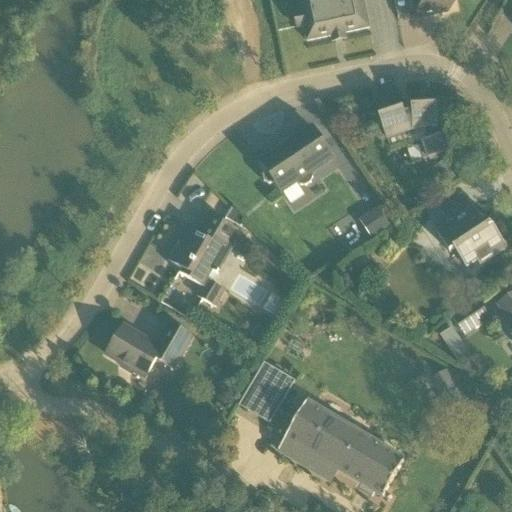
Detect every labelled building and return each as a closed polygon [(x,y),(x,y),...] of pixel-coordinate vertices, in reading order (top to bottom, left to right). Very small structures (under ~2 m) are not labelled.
[(307,43),(369,29),(362,0),(297,0),(301,13),(295,15),(298,29),(304,27),(307,43)] [(409,0),(413,20),(447,12),(454,0),(409,0)] [(436,106),(412,108),(412,114),(404,116),(402,110),(379,118),(390,149),(405,144),(407,147),(411,149),(415,148),(419,147),(423,162),(446,154),(441,139),(436,140),(435,130),(437,130),(436,106)] [(332,159),(313,129),(261,163),(266,171),(263,177),(264,183),(269,186),(275,185),(281,193),(296,183),(300,187),(306,187),(311,184),(313,178),(312,173),(332,159)] [(464,196),(444,209),(441,212),(450,226),(437,234),(450,254),(455,250),(467,268),(478,261),(481,266),(506,250),(490,225),(485,229),(464,196)] [(390,223),(380,207),(362,218),(372,234),(390,223)] [(180,275),(203,289),(197,298),(215,309),(225,292),(209,282),(214,274),(217,275),(236,244),(235,243),(240,233),(208,214),(192,242),(185,238),(171,264),(182,271),(180,275)] [(511,296),(497,307),(511,327),(509,329),(511,333),(511,296)] [(478,302),(453,319),(465,337),(490,321),(478,302)] [(192,319),(201,324),(209,311),(199,306),(192,319)] [(192,338),(170,325),(157,348),(124,328),(107,356),(122,365),(122,370),(131,375),(135,373),(145,379),(154,364),(160,363),(173,370),(192,338)] [(250,388),(281,406),(295,383),(264,365),(250,388)] [(446,373),(434,379),(442,393),(454,387),(446,373)] [(278,452),(331,483),(338,471),(383,497),(404,462),(306,404),(278,452)]
